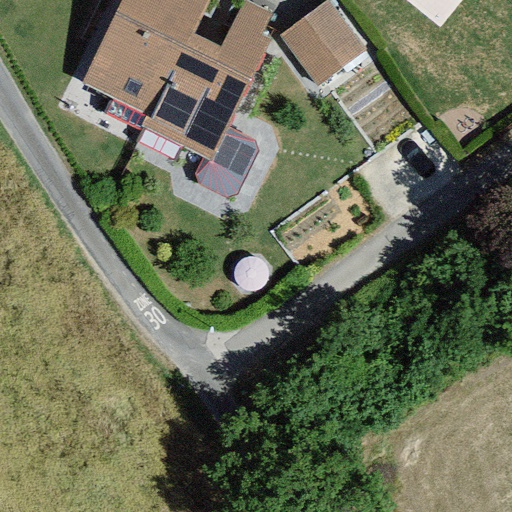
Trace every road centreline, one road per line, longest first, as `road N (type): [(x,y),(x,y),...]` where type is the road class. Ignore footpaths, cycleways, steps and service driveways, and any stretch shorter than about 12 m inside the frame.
road 1 (residential): [(206,369),(511,146)]
road 2 (residential): [(0,83),(149,316),(206,369)]
road 3 (residential): [(206,369),(296,511)]
